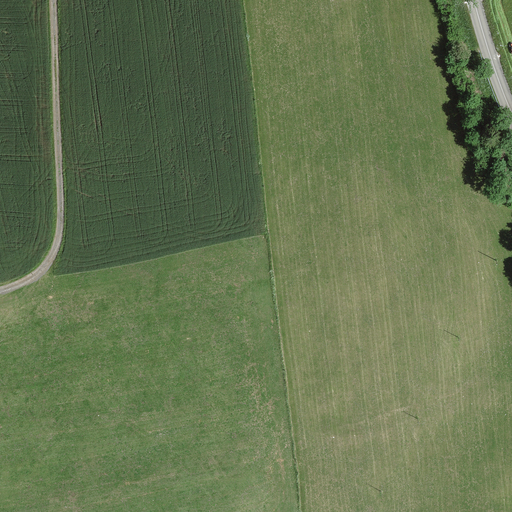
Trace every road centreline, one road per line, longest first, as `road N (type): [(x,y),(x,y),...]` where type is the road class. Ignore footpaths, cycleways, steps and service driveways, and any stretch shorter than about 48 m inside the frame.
road 1 (track): [(0,287),(35,279),(58,248),(55,0)]
road 2 (tertiary): [(511,116),(473,0)]
